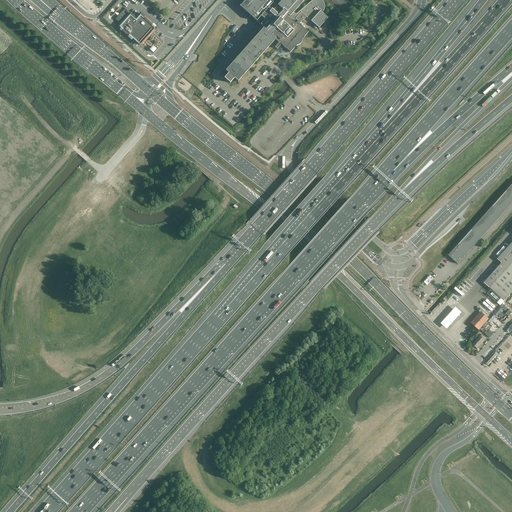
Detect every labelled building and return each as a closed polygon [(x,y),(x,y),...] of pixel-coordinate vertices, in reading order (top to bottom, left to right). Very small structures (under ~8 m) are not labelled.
[(258,0),(265,5),(253,18),(261,25),(264,28),(226,71),(230,75),(229,76),(228,74),(224,78),(226,80),(227,81),(230,83),(233,79),(231,77),(232,76),(238,82),(275,39),(279,42),(275,47),(277,49),(279,51),(282,53),(286,48),(290,52),(296,46),(298,45),(299,45),(300,44),(301,43),(302,41),(302,40),(302,39),(308,32),(302,27),(303,26),(302,25),(303,25),(300,23),(303,20),(306,23),(309,19),(319,28),(327,18),(321,12),(321,11),(322,12),(324,11),(324,9),(325,7),(325,5),(324,4),(323,2),(322,0),(321,0),(313,0),(310,2),(292,18),(290,16),(304,0),(258,0)] [(128,17),(122,12),(115,19),(121,24),(119,26),(121,28),(120,28),(122,30),(122,29),(129,35),(129,36),(132,39),(133,38),(140,45),(149,34),(149,33),(150,32),(151,32),(155,28),(154,27),(153,29),(151,27),(152,25),(141,14),(136,19),(130,14),(128,17)] [(458,264),(511,203),(511,184),(449,256),(458,264)] [(504,301),(511,292),(511,242),(497,259),(502,263),(484,283),(504,301)] [(494,314),(505,321),(511,310),(502,303),(494,314)] [(441,323),(447,328),(462,312),(456,306),(441,323)] [(479,331),(480,329),(481,330),(486,334),(488,332),(482,327),(489,319),(492,315),(491,313),(492,311),(486,306),(481,312),(470,323),(479,331)] [(484,340),(486,338),(482,334),(473,345),(477,348),(484,340)]
